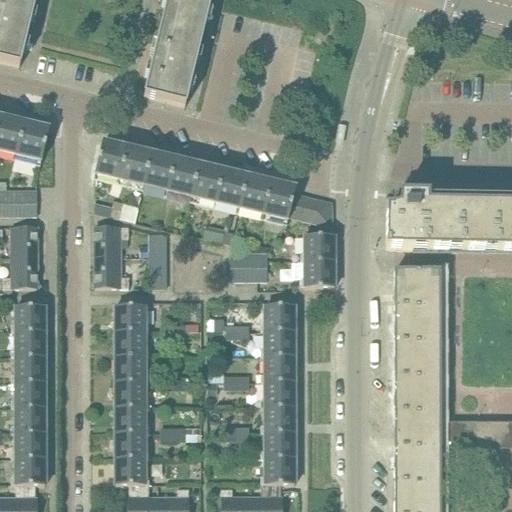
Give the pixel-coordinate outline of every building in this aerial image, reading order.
[(0,0),(0,65),(18,70),(34,0),(0,0)] [(166,0),(160,28),(201,38),(209,0),(166,0)] [(160,28),(156,45),(142,100),(184,110),(201,38),(160,28)] [(0,155),(15,159),(23,126),(0,120),(0,155)] [(48,132),(23,126),(15,159),(40,165),(48,132)] [(101,145),(93,178),(117,183),(126,151),(101,145)] [(150,157),(126,151),(117,183),(142,189),(150,157)] [(142,189),(166,195),(174,162),(150,157),(142,189)] [(198,168),(174,162),(166,195),(190,201),(198,168)] [(198,168),(190,201),(214,206),(222,174),(198,168)] [(246,180),(222,174),(214,206),(238,212),(246,180)] [(246,180),(238,212),(262,218),(270,185),(246,180)] [(286,224),(288,219),(293,197),(294,191),(270,185),(262,218),(286,224)] [(0,205),(36,206),(36,193),(0,193),(0,205)] [(305,200),(293,197),(288,219),(299,222),(305,200)] [(385,213),(385,252),(412,252),(412,247),(511,249),(511,209),(427,207),(427,198),(398,198),(398,213),(385,213)] [(299,222),(312,225),(317,203),(305,200),(299,222)] [(330,229),(330,206),(317,203),(312,225),(330,229)] [(36,206),(0,205),(0,218),(36,218),(36,206)] [(111,211),(94,207),(94,216),(108,220),(111,211)] [(11,230),(11,261),(36,261),(36,230),(11,230)] [(119,230),(94,230),(94,261),(119,261),(119,251),(126,252),(126,242),(127,242),(127,239),(127,230),(119,230)] [(229,248),(232,236),(208,230),(205,243),(229,248)] [(164,291),(164,239),(159,238),(149,238),(149,291),(164,291)] [(302,265),(333,265),(333,239),(302,239),(302,265)] [(265,257),(229,257),(229,284),(265,284),(265,257)] [(11,280),(2,280),(2,283),(2,292),(11,292),(36,292),(36,261),(11,261),(11,280)] [(119,283),(119,261),(94,261),(94,291),(127,291),(127,283),(119,283)] [(302,265),(302,291),(333,291),(333,265),(302,265)] [(393,273),(394,428),(394,449),(393,511),(439,511),(439,453),(439,428),(438,273),(393,273)] [(114,309),(114,335),(144,335),(144,309),(114,309)] [(263,309),(263,335),(293,335),(293,309),(263,309)] [(14,310),(14,336),(44,336),(44,310),(14,310)] [(160,329),(160,335),(160,341),(172,341),(172,329),(160,329)] [(184,329),(172,329),(172,341),(184,341),(184,329)] [(235,341),(235,329),(223,329),(223,341),(235,341)] [(247,329),(235,329),(235,341),(247,341),(247,329)] [(144,361),(144,335),(114,335),(114,361),(144,361)] [(263,335),(263,360),(293,360),(293,335),(263,335)] [(14,361),(44,361),(44,336),(14,336),(14,361)] [(293,386),(293,360),(263,360),(263,386),(293,386)] [(14,361),(14,386),(44,386),(44,361),(14,361)] [(144,386),(144,361),(114,361),(114,386),(144,386)] [(160,380),(160,386),(160,392),(172,392),(172,380),(160,380)] [(184,380),(172,380),(172,392),(184,392),(184,380)] [(223,380),(223,386),(223,392),(235,392),(235,380),(223,380)] [(247,380),(235,380),(235,392),(247,392),(247,380)] [(14,412),(44,412),(44,386),(14,386),(14,412)] [(144,411),(144,386),(114,386),(114,412),(144,411)] [(206,398),(207,398),(216,398),(216,386),(207,386),(206,386),(206,398)] [(263,386),(264,411),(293,411),(293,386),(263,386)] [(144,437),(144,411),(114,412),(114,437),(144,437)] [(293,437),(293,411),(264,411),(264,437),(293,437)] [(14,412),(14,437),(44,437),(44,412),(14,412)] [(160,431),(160,437),(160,443),(172,443),(172,431),(160,431)] [(184,431),(172,431),(172,443),(184,443),(184,431)] [(224,443),(235,443),(235,431),(223,431),(224,443)] [(247,431),(235,431),(235,443),(247,443),(247,431)] [(14,463),(44,463),(44,437),(14,437),(14,463)] [(114,462),(144,462),(144,437),(114,437),(114,462)] [(264,437),(264,462),(293,462),(293,437),(264,437)] [(144,488),(144,462),(114,462),(114,488),(128,488),(138,488),(144,488)] [(264,488),(280,488),(293,488),(293,462),(264,462),(264,488)] [(44,463),(14,463),(14,489),(34,489),(44,489),(44,463)] [(144,488),(138,488),(128,488),(128,502),(126,502),(126,511),(156,511),(157,501),(144,501),(144,488)] [(260,501),(251,501),(250,511),(281,511),(281,501),(280,501),(280,494),(280,488),(264,488),(260,488),(260,501)] [(5,502),(5,511),(35,511),(36,502),(34,502),(34,489),(14,489),(14,502),(5,502)] [(179,501),(157,501),(156,511),(187,511),(187,492),(178,493),(179,501)] [(219,511),(250,511),(251,501),(229,501),(229,492),(220,492),(219,511)]
